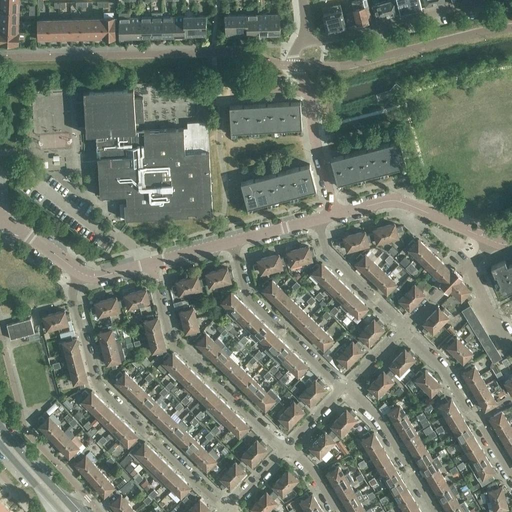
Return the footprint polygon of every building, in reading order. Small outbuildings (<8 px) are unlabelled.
[(0,10),(19,11),(19,0),(16,0),(0,0),(0,5),(0,10)] [(371,21),(366,0),(354,0),(352,1),(358,24),(371,21)] [(400,13),(396,0),(391,0),(388,1),(392,15),(400,13)] [(411,11),(408,0),(397,0),(400,13),(411,11)] [(422,8),(419,0),(408,0),(411,11),(422,8)] [(392,15),(388,1),(380,3),(384,17),(392,15)] [(384,17),(380,3),(372,5),(376,19),(384,17)] [(340,4),(322,8),(327,31),(346,27),(340,4)] [(0,20),(19,22),(19,11),(0,10),(0,20)] [(269,34),(269,14),(258,15),(258,35),(269,34)] [(280,33),(280,14),(269,14),(269,34),(279,34),(280,33)] [(237,35),(236,15),(225,15),(226,34),(227,35),(237,35)] [(248,35),(247,15),(236,15),(237,35),(248,35)] [(258,35),(258,15),(247,15),(248,35),(258,35)] [(174,36),(173,16),(163,17),(163,37),(174,36)] [(185,36),(184,16),(173,16),(174,36),(185,36)] [(196,36),(195,16),(184,16),(185,36),(196,36)] [(207,35),(206,16),(195,16),(196,36),(206,36),(207,35)] [(103,18),(103,37),(103,38),(115,38),(115,17),(103,17),(103,18)] [(131,37),(131,17),(119,18),(119,37),(120,38),(131,37)] [(141,37),(141,17),(131,17),(131,37),(141,37)] [(152,37),(152,17),(141,17),(141,37),(152,37)] [(163,37),(163,17),(152,17),(152,37),(163,37)] [(93,38),(92,18),(81,19),(82,38),(93,38)] [(103,37),(103,18),(92,18),(93,38),(103,37)] [(49,38),(49,19),(38,19),(39,39),(49,38)] [(60,38),(60,19),(49,19),(49,38),(60,38)] [(71,38),(71,19),(60,19),(60,38),(71,38)] [(82,38),(81,19),(71,19),(71,38),(82,38)] [(18,32),(19,22),(0,20),(0,31),(18,33),(18,32)] [(19,32),(18,32),(18,33),(0,31),(0,42),(2,43),(2,45),(14,45),(14,44),(18,44),(19,32)] [(213,214),(209,151),(208,122),(188,123),(188,128),(176,128),(151,130),(136,131),(136,121),(144,121),(143,97),(134,98),(134,88),(84,91),(85,101),(76,101),(77,125),(86,124),(87,134),(97,133),(97,149),(99,149),(100,157),(98,157),(98,158),(98,161),(99,169),(100,196),(127,195),(127,203),(125,203),(125,219),(126,219),(131,219),(189,215),(189,213),(197,212),(197,215),(213,214)] [(302,127),(301,114),(301,104),(295,105),(295,102),(277,103),(278,129),(302,127)] [(278,129),(277,103),(276,103),(277,106),(272,106),(272,103),(254,104),(255,130),(278,129)] [(255,130),(254,104),(253,104),(253,107),(249,107),(248,104),(230,105),(231,131),(255,130)] [(407,165),(404,156),(401,143),(395,145),(395,142),(377,146),(384,171),(407,165)] [(384,171),(377,146),(376,147),(377,150),(373,151),(372,148),(354,152),(361,177),(384,171)] [(361,177),(354,152),(354,153),(355,155),(350,157),(349,154),(331,158),(338,184),(361,177)] [(316,189),(314,180),(311,167),(305,168),(305,165),(287,170),(293,195),(316,189)] [(293,195),(287,170),(286,170),(287,173),(283,174),(282,171),(264,176),(271,201),(293,195)] [(271,201),(264,176),(264,179),(260,180),(259,177),(241,182),(248,207),(271,201)] [(397,232),(403,230),(402,226),(396,227),(395,223),(392,224),(384,226),(388,239),(398,237),(397,232)] [(388,239),(384,226),(377,228),(376,228),(374,229),(375,233),(370,234),(372,241),(376,239),(377,242),(388,239)] [(372,241),(370,234),(366,235),(365,231),(362,232),(354,234),(358,247),(368,245),(367,242),(372,241)] [(358,247),(354,234),(347,236),(344,236),(345,241),(339,242),(340,247),(346,245),(347,250),(358,247)] [(417,256),(426,247),(420,241),(421,241),(419,239),(416,242),(413,239),(408,244),(411,247),(409,249),(417,256)] [(315,255),(313,249),(310,250),(308,246),(305,247),(298,249),(302,262),(312,259),(311,256),(315,255)] [(424,264),(434,254),(426,247),(417,256),(424,264)] [(302,262),(298,249),(290,251),(287,251),(289,256),(285,256),(287,263),(290,262),(291,265),(302,262)] [(364,271),(373,261),(366,254),(363,256),(361,253),(356,258),(359,260),(356,263),(358,266),(358,265),(364,271)] [(285,263),(283,257),(280,258),(279,254),(276,254),(276,255),(268,257),(272,270),(282,267),(281,264),(285,263)] [(350,263),(356,257),(353,254),(348,260),(350,263)] [(432,271),(441,261),(434,254),(424,264),(432,271)] [(272,270),(268,257),(261,259),(261,258),(258,259),(259,263),(253,265),(254,269),(260,268),(261,272),(263,277),(273,274),(272,270)] [(511,262),(507,265),(505,260),(491,267),(495,275),(496,275),(500,283),(499,284),(503,293),(511,288),(511,262)] [(372,278),(381,268),(373,261),(364,271),(372,278)] [(462,281),(460,280),(463,277),(463,276),(462,275),(459,273),(455,269),(456,269),(455,268),(454,268),(451,271),(441,261),(432,271),(442,281),(439,284),(440,285),(444,288),(447,291),(446,292),(447,293),(451,289),(461,299),(465,295),(470,300),(473,296),(468,292),(471,290),(462,281)] [(321,280),(330,270),(324,265),(325,265),(322,262),(319,266),(316,263),(312,268),(315,270),(313,272),(321,280)] [(234,277),(232,270),(228,271),(227,267),(224,268),(225,268),(217,270),(220,283),(231,281),(230,278),(234,277)] [(379,285),(388,276),(381,268),(372,278),(379,285)] [(220,283),(217,270),(209,272),(206,273),(207,277),(203,278),(205,284),(209,283),(210,286),(220,283)] [(328,287),(337,278),(330,270),(321,280),(328,287)] [(205,284),(203,278),(199,279),(197,275),(195,276),(187,278),(191,291),(201,289),(200,286),(205,284)] [(394,285),(396,283),(388,276),(379,285),(385,291),(384,291),(387,293),(390,290),(392,293),(397,288),(394,285)] [(192,295),(191,291),(187,278),(179,280),(176,280),(178,285),(172,286),(173,291),(179,289),(180,294),(181,298),(192,295)] [(336,294),(345,285),(337,278),(328,287),(336,294)] [(271,297),(280,288),(272,280),(270,282),(267,280),(263,284),(266,287),(262,290),(265,292),(271,297)] [(425,294),(422,291),(415,284),(407,292),(417,301),(423,296),(425,294)] [(343,302),(352,292),(345,285),(336,294),(343,302)] [(152,298),(151,292),(147,293),(146,288),(143,289),(143,290),(136,292),(139,305),(149,302),(149,299),(152,298)] [(278,304),(287,295),(280,288),(271,297),(278,304)] [(139,305),(136,292),(128,294),(128,293),(125,294),(126,298),(122,299),(124,306),(128,305),(129,307),(139,305)] [(230,309),(239,300),(234,294),(232,292),(229,295),(226,292),(221,297),(224,299),(222,302),(230,309)] [(351,309),(360,300),(352,292),(343,302),(351,309)] [(412,307),(417,301),(407,292),(400,300),(403,303),(399,308),(402,311),(407,306),(410,309),(412,307)] [(286,312),(295,302),(287,295),(278,304),(286,312)] [(124,306),(122,299),(117,301),(116,296),(113,297),(114,298),(106,300),(109,313),(120,310),(119,307),(124,306)] [(109,313),(106,300),(98,302),(98,301),(95,302),(96,306),(91,308),(92,312),(98,310),(99,315),(109,313)] [(237,316),(247,307),(239,300),(230,309),(237,316)] [(365,310),(368,307),(366,305),(360,300),(351,309),(358,316),(361,314),(363,317),(368,313),(365,310)] [(293,319),(303,310),(295,302),(286,312),(293,319)] [(511,303),(503,309),(511,323),(511,303)] [(196,318),(193,308),(190,308),(189,305),(183,306),(184,310),(180,311),(181,314),(183,322),(196,318)] [(473,311),(471,308),(470,306),(463,311),(466,316),(473,311)] [(245,324),(254,314),(247,307),(237,316),(245,324)] [(448,317),(447,315),(450,313),(444,307),(442,310),(438,307),(436,309),(437,309),(431,315),(441,324),(448,317)] [(71,319),(69,313),(66,314),(65,310),(62,311),(54,313),(58,326),(68,323),(67,320),(71,319)] [(301,326),(310,317),(303,310),(293,319),(301,326)] [(476,316),(473,311),(466,316),(468,320),(476,316)] [(58,326),(54,313),(47,315),(44,315),(45,320),(41,321),(43,327),(47,326),(47,329),(58,326)] [(160,328),(158,320),(159,320),(158,317),(154,318),(153,314),(147,316),(148,320),(145,320),(148,331),(160,328)] [(252,331),(262,321),(254,314),(245,324),(252,331)] [(441,324),(431,315),(426,321),(425,320),(423,322),(426,325),(422,330),(425,333),(430,329),(433,332),(441,324)] [(479,321),(476,316),(468,320),(471,325),(479,321)] [(308,334),(318,324),(310,317),(301,326),(308,334)] [(7,325),(11,339),(35,333),(31,318),(7,325)] [(199,329),(196,318),(183,322),(185,329),(185,332),(190,331),(191,335),(197,333),(196,329),(199,329)] [(384,329),(381,326),(384,323),(379,318),(376,321),(374,319),(367,327),(376,336),(382,330),(382,331),(384,329)] [(260,338),(269,329),(262,321),(252,331),(260,338)] [(474,330),(482,325),(479,321),(471,325),(474,330)] [(316,341),(325,332),(318,324),(308,334),(316,341)] [(477,334),(484,330),(482,325),(474,330),(477,334)] [(115,339),(112,329),(109,330),(108,326),(102,328),(103,331),(99,333),(99,335),(100,335),(102,343),(115,339)] [(376,336),(367,327),(359,335),(361,337),(359,339),(364,344),(366,341),(369,344),(371,342),(376,336)] [(163,338),(161,332),(160,328),(148,331),(150,341),(163,338)] [(268,346),(277,336),(269,329),(260,338),(268,346)] [(78,341),(77,338),(73,339),(72,336),(75,335),(74,330),(68,331),(70,336),(65,337),(66,341),(64,342),(66,352),(79,349),(77,341),(78,341)] [(479,338),(487,334),(484,330),(477,334),(479,338)] [(331,341),(333,339),(325,332),(316,341),(322,347),(321,347),(323,349),(326,346),(329,349),(334,344),(331,341)] [(205,350),(214,341),(206,333),(204,335),(201,333),(197,337),(200,340),(197,343),(199,345),(205,350)] [(482,343),(490,338),(487,334),(479,338),(482,343)] [(275,353),(284,343),(277,336),(268,346),(275,353)] [(455,354),(465,345),(457,337),(455,339),(452,337),(448,341),(450,344),(447,347),(449,349),(450,349),(455,354)] [(166,348),(166,345),(165,345),(163,338),(150,341),(153,352),(156,351),(157,355),(163,353),(162,349),(166,348)] [(493,343),(490,338),(482,343),(485,348),(493,343)] [(117,350),(115,339),(102,343),(105,353),(117,350)] [(212,358),(221,348),(214,341),(205,350),(206,352),(205,353),(211,359),(212,358)] [(363,351),(360,348),(362,345),(358,341),(355,343),(353,341),(345,349),(355,358),(360,353),(361,353),(363,351)] [(283,360),(292,351),(284,343),(275,353),(283,360)] [(495,348),(493,343),(485,348),(488,353),(495,348)] [(470,354),(472,352),(465,345),(455,354),(461,360),(463,362),(466,359),(469,362),(473,357),(470,354)] [(220,365),(229,355),(221,348),(212,358),(220,365)] [(415,358),(413,356),(415,353),(411,349),(408,351),(405,348),(403,351),(398,357),(407,366),(415,358)] [(499,353),(495,348),(488,353),(491,357),(499,353)] [(82,359),(79,349),(66,352),(69,362),(82,359)] [(349,364),(355,358),(345,349),(338,357),(341,360),(337,364),(340,368),(345,363),(348,366),(350,364),(349,364)] [(120,360),(117,350),(105,353),(107,361),(106,361),(107,364),(111,363),(113,368),(117,367),(115,361),(120,360)] [(290,368),(299,358),(292,351),(283,360),(290,368)] [(172,369),(181,360),(175,354),(173,352),(170,355),(168,352),(163,357),(166,360),(164,362),(172,369)] [(494,362),(501,357),(499,353),(491,357),(494,362)] [(227,372),(237,363),(229,355),(220,365),(227,372)] [(407,366),(398,357),(392,362),(390,364),(393,367),(390,370),(394,375),(398,372),(400,374),(407,366)] [(305,368),(308,365),(305,363),(299,358),(290,368),(298,375),(300,373),(303,376),(307,371),(305,368)] [(84,369),(82,359),(69,362),(72,373),(84,369)] [(179,377),(189,367),(187,365),(186,365),(181,360),(172,369),(179,377)] [(235,380),(244,370),(237,363),(227,372),(235,380)] [(480,375),(475,366),(472,367),(470,364),(464,367),(466,371),(463,373),(464,375),(465,375),(469,382),(480,375)] [(187,384),(196,374),(190,369),(191,369),(189,367),(179,377),(187,384)] [(88,380),(87,377),(86,377),(84,369),(72,373),(74,383),(79,382),(81,388),(85,387),(83,381),(88,380)] [(424,387),(433,377),(428,372),(428,371),(426,369),(423,372),(420,370),(415,374),(418,377),(416,379),(424,387)] [(243,387),(252,377),(244,370),(235,380),(242,387),(243,387)] [(393,380),(391,378),(394,375),(390,370),(386,374),(383,371),(381,373),(382,373),(376,379),(386,388),(393,380)] [(124,389),(133,379),(125,372),(123,374),(120,371),(116,376),(119,378),(115,381),(118,384),(118,383),(124,389)] [(194,391),(203,382),(196,374),(187,384),(194,391)] [(486,384),(480,375),(469,382),(474,391),(486,384)] [(250,394),(259,385),(252,377),(243,387),(242,387),(241,388),(247,394),(248,393),(250,394)] [(438,387),(441,384),(439,382),(439,383),(433,377),(424,387),(432,394),(435,391),(439,395),(443,392),(438,387)] [(131,396),(140,387),(133,379),(124,389),(131,396)] [(326,389),(324,387),(323,386),(325,383),(321,379),(318,381),(316,379),(308,387),(318,396),(323,391),(324,391),(326,389)] [(386,388),(376,379),(371,384),(370,384),(368,386),(371,389),(367,394),(370,397),(375,392),(378,396),(386,388)] [(202,399),(211,389),(203,382),(194,391),(202,399)] [(491,393),(486,384),(474,391),(479,400),(491,393)] [(258,402),(267,392),(259,385),(250,394),(258,402)] [(139,403),(148,394),(140,387),(131,396),(133,398),(131,399),(138,405),(139,403)] [(318,396),(308,387),(301,395),(303,397),(300,400),(305,404),(308,402),(311,405),(313,403),(312,402),(318,396)] [(91,408),(100,398),(94,393),(94,392),(92,390),(89,394),(85,389),(82,392),(86,397),(83,400),(91,408)] [(209,406),(219,397),(211,389),(202,399),(209,406)] [(273,402),(275,399),(267,392),(258,402),(263,407),(265,409),(268,406),(271,409),(275,404),(273,402)] [(497,402),(491,393),(479,400),(483,407),(485,410),(497,402)] [(146,411),(156,401),(148,394),(139,403),(146,411)] [(457,408),(453,401),(451,398),(448,400),(445,395),(441,398),(444,403),(440,405),(445,415),(457,408)] [(217,413),(226,404),(219,397),(209,406),(217,413)] [(98,415),(107,406),(100,398),(91,408),(98,415)] [(154,418),(163,409),(156,401),(146,411),(154,418)] [(304,411),(301,408),(304,405),(299,401),(297,404),(294,401),(287,409),(297,418),(302,413),(304,411)] [(405,414),(400,405),(397,406),(395,403),(390,406),(392,409),(388,412),(389,414),(390,414),(394,421),(405,414)] [(224,421),(234,411),(232,409),(226,404),(217,413),(224,421)] [(106,423),(115,413),(107,406),(98,415),(106,423)] [(462,416),(461,414),(460,414),(457,408),(445,415),(451,424),(462,416)] [(161,426),(171,416),(163,409),(154,418),(159,423),(159,424),(161,426)] [(291,424),(297,418),(287,409),(279,417),(283,421),(279,425),(282,428),(286,424),(289,427),(291,425),(291,424)] [(356,419),(354,416),(357,414),(352,409),(349,412),(346,409),(344,411),(345,411),(339,417),(349,426),(356,419)] [(232,428),(241,419),(236,413),(234,411),(224,421),(232,428)] [(507,420),(502,411),(490,418),(491,420),(492,420),(496,427),(507,420)] [(113,430),(122,420),(115,413),(106,423),(113,430)] [(411,423),(405,414),(394,421),(399,430),(411,423)] [(47,433),(57,424),(49,416),(46,420),(41,415),(38,418),(42,423),(39,426),(41,428),(42,427),(47,433)] [(169,432),(178,423),(171,416),(161,426),(163,428),(163,427),(169,432)] [(467,426),(463,419),(464,419),(462,416),(451,424),(456,433),(467,426)] [(349,426),(339,417),(334,423),(333,422),(331,424),(334,427),(331,431),(336,435),(339,432),(341,434),(349,426)] [(246,429),(249,426),(247,423),(247,424),(241,419),(232,428),(240,435),(242,433),(244,436),(249,431),(246,429)] [(121,437),(130,428),(122,420),(113,430),(121,437)] [(511,429),(511,428),(507,420),(496,427),(501,436),(511,429)] [(176,440),(186,430),(178,423),(169,432),(176,440)] [(416,432),(411,423),(399,430),(401,432),(399,433),(403,440),(405,439),(416,432)] [(54,441),(64,431),(57,424),(47,433),(53,439),(52,439),(54,441)] [(341,442),(344,439),(342,437),(343,435),(344,437),(352,429),(349,426),(341,434),(339,432),(336,435),(333,438),(335,441),(345,454),(349,452),(341,442)] [(473,435),(467,426),(456,433),(462,442),(473,435)] [(138,441),(135,438),(138,435),(136,433),(130,428),(121,437),(123,439),(120,442),(125,448),(127,446),(130,449),(133,445),(138,441)] [(506,445),(511,441),(511,429),(501,436),(506,445)] [(184,447),(193,438),(186,430),(176,440),(184,447)] [(62,448),(71,439),(64,431),(54,441),(56,443),(57,443),(62,448)] [(335,441),(333,438),(336,435),(331,431),(328,434),(325,431),(323,433),(318,439),(327,448),(335,441)] [(379,442),(375,435),(376,435),(374,432),(370,434),(368,431),(363,434),(365,438),(362,439),(368,449),(379,442)] [(422,441),(416,432),(405,439),(410,448),(422,441)] [(478,444),(473,435),(462,442),(467,451),(478,444)] [(191,454),(201,445),(193,438),(184,447),(182,448),(189,454),(190,453),(191,454)] [(75,450),(79,447),(71,439),(62,448),(67,454),(69,456),(72,453),(75,457),(79,454),(75,450)] [(267,449),(264,446),(267,444),(262,439),(260,442),(257,440),(250,448),(259,457),(265,451),(267,449)] [(327,448),(318,439),(312,445),(312,444),(310,446),(313,450),(309,454),(312,457),(316,453),(320,456),(327,448)] [(427,450),(422,441),(410,448),(416,457),(427,450)] [(140,462),(152,449),(147,444),(145,442),(142,445),(139,442),(135,447),(130,452),(140,462)] [(385,451),(384,448),(383,448),(379,442),(368,449),(373,458),(385,451)] [(484,453),(483,450),(482,450),(478,444),(467,451),(472,460),(484,453)] [(199,462),(208,452),(201,445),(191,454),(199,462)] [(259,457),(250,448),(242,455),(244,457),(242,460),(247,464),(249,462),(252,465),(254,463),(254,462),(259,457)] [(151,466),(160,457),(152,449),(140,462),(148,470),(151,466)] [(432,459),(427,450),(416,457),(420,463),(419,464),(421,466),(432,459)] [(390,460),(386,453),(385,451),(373,458),(379,467),(390,460)] [(214,462),(216,460),(208,452),(199,462),(205,467),(204,468),(206,470),(210,467),(212,469),(217,465),(214,462)] [(124,466),(133,456),(130,453),(121,463),(124,466)] [(489,462),(485,455),(486,455),(484,453),(472,460),(478,469),(489,462)] [(83,471),(93,463),(86,455),(82,458),(79,454),(75,457),(79,461),(76,464),(78,466),(78,465),(83,471)] [(155,477),(167,464),(160,457),(151,466),(148,470),(155,477)] [(438,468),(432,459),(421,466),(422,468),(426,475),(438,468)] [(395,469),(390,460),(379,467),(384,476),(395,469)] [(246,471),(244,470),(243,468),(245,466),(241,461),(238,464),(236,462),(229,470),(238,479),(244,473),(244,474),(246,471)] [(491,473),(495,471),(493,468),(489,462),(478,469),(483,478),(487,475),(491,480),(494,478),(491,473)] [(90,480),(100,470),(93,463),(83,471),(88,477),(88,478),(90,480)] [(166,481),(175,471),(167,464),(155,477),(163,484),(166,481)] [(344,475),(338,466),(336,467),(334,464),(328,467),(330,471),(327,473),(328,475),(329,475),(333,482),(344,475)] [(238,479),(229,470),(226,467),(219,475),(221,477),(224,481),(220,485),(224,488),(228,484),(231,487),(233,485),(238,479)] [(443,477),(438,468),(426,475),(432,484),(443,477)] [(298,479),(296,477),(298,474),(294,469),(291,472),(288,469),(286,471),(286,472),(281,477),(290,487),(298,479)] [(401,478),(395,469),(384,476),(390,485),(401,478)] [(97,487),(107,478),(100,470),(90,480),(92,482),(92,481),(97,487),(98,487),(97,487)] [(173,488),(183,479),(175,471),(166,481),(173,488)] [(349,484),(344,475),(333,482),(337,488),(336,489),(337,491),(349,484)] [(290,487),(281,477),(275,483),(273,485),(276,488),(273,491),(277,496),(281,492),(283,494),(290,487)] [(449,486),(443,477),(432,484),(437,492),(437,493),(449,486)] [(111,490),(114,486),(107,478),(97,487),(98,487),(97,487),(103,493),(102,493),(104,495),(107,492),(111,496),(114,494),(111,490)] [(406,487),(401,478),(390,485),(395,494),(406,487)] [(188,489),(191,486),(189,484),(188,484),(183,479),(173,488),(181,496),(183,494),(186,496),(190,492),(188,489)] [(505,497),(503,489),(502,486),(498,487),(496,481),(492,483),(494,489),(489,490),(492,500),(505,497)] [(355,493),(349,484),(337,491),(339,494),(340,493),(343,500),(355,493)] [(454,495),(449,486),(437,493),(437,492),(435,493),(440,501),(441,500),(443,502),(454,495)] [(412,496),(406,487),(395,494),(400,503),(412,496)] [(276,501),(274,499),(277,496),(273,491),(270,494),(266,491),(264,493),(265,494),(259,499),(269,509),(276,501)] [(318,503),(314,496),(313,493),(309,496),(307,492),(301,496),(303,499),(301,501),(306,510),(318,503)] [(360,502),(355,493),(343,500),(349,509),(360,502)] [(128,503),(121,495),(117,498),(114,494),(111,496),(114,500),(110,503),(112,505),(113,505),(118,511),(128,503)] [(459,504),(454,495),(443,502),(448,511),(459,504)] [(417,505),(416,502),(412,496),(400,503),(406,511),(417,505)] [(508,507),(508,504),(507,504),(505,497),(492,500),(495,511),(498,510),(498,511),(504,511),(505,511),(504,508),(508,507)] [(0,511),(7,511),(10,510),(0,499),(0,511)] [(210,508),(201,499),(200,499),(193,506),(198,511),(205,511),(208,510),(208,511),(210,508)] [(265,511),(269,509),(259,499),(254,505),(253,505),(251,507),(254,510),(252,511),(265,511)] [(363,511),(366,511),(360,502),(349,509),(350,511),(363,511)] [(133,511),(135,511),(128,503),(118,511),(133,511)] [(322,511),(323,511),(318,503),(306,510),(307,511),(322,511)]
